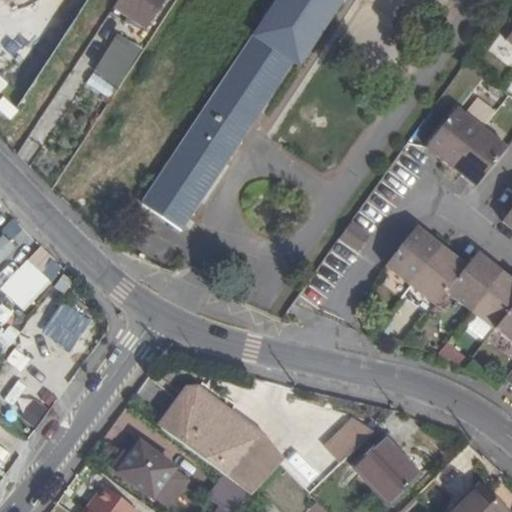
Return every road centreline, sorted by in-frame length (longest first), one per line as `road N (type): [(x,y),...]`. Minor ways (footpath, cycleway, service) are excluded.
road 1 (residential): [(318,366),(335,299),(413,200),(428,198),(511,262)]
road 2 (residential): [(146,315),(134,345),(15,511)]
road 3 (tertiary): [(318,366),(438,397),(511,439)]
road 4 (tertiary): [(0,178),(63,246),(146,315)]
road 5 (tertiary): [(146,315),(217,344),(318,366)]
